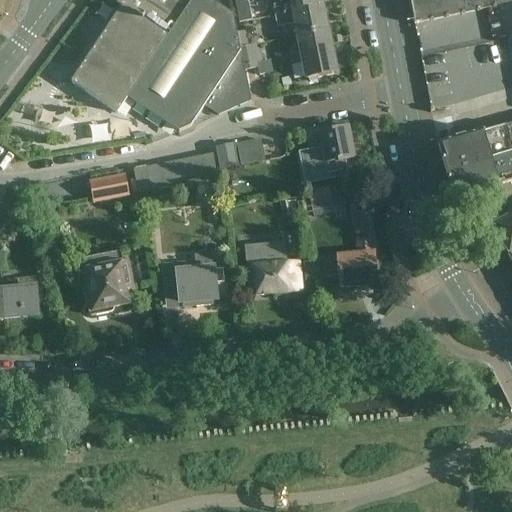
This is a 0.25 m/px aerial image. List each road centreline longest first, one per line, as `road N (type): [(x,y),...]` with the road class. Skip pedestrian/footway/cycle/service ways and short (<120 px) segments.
road 1 (residential): [(0,377),(64,381),(270,361),(373,343),(430,315)]
road 2 (unclassified): [(0,183),(144,158),(255,120),(400,92)]
road 3 (secondary): [(462,296),(427,223),(400,92)]
